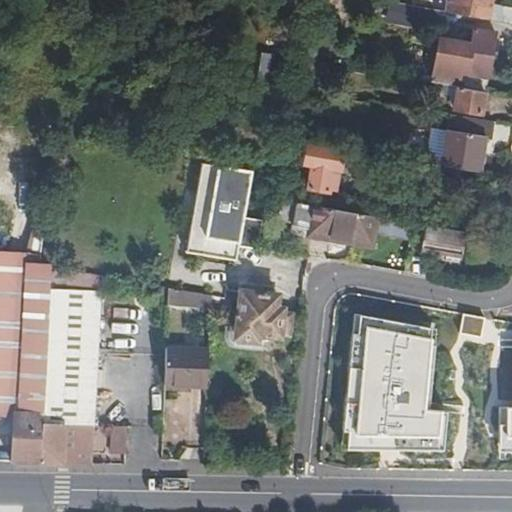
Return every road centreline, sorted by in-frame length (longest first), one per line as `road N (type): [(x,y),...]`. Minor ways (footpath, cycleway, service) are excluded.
road 1 (residential): [(511,285),(486,297),(331,272),(317,283),(291,494)]
road 2 (secondary): [(18,491),(291,494)]
road 3 (secondary): [(291,494),(511,498)]
